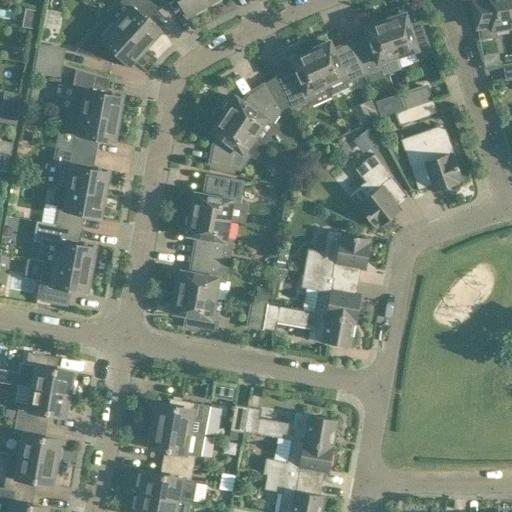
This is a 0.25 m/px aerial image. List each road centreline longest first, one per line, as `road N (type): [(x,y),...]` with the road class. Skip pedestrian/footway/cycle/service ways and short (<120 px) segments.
road 1 (residential): [(314,0),(227,41),(184,72),(167,102),(123,342)]
road 2 (residential): [(382,390),(123,342)]
road 3 (residential): [(511,213),(423,244),(408,263),(382,390)]
road 4 (residential): [(511,213),(448,0)]
road 5 (residential): [(123,342),(92,511)]
road 6 (residential): [(363,487),(511,489)]
road 7 (residential): [(123,342),(0,318)]
